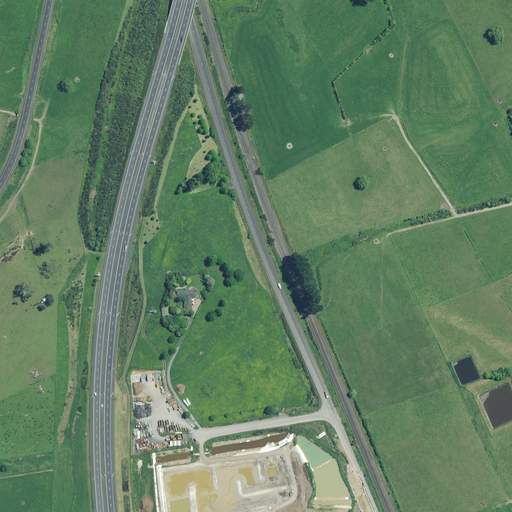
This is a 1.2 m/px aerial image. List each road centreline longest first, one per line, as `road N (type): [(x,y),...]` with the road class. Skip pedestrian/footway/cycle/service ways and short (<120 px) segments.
road 1 (motorway): [(192,0),(114,302),(113,511)]
road 2 (motorway): [(102,511),(106,291),(180,0)]
road 3 (unclassified): [(331,412),(248,217),(182,0)]
road 4 (unclassified): [(49,0),(26,114),(0,185)]
road 5 (track): [(399,113),(453,210),(511,201)]
road 6 (unclassified): [(331,412),(200,435)]
road 7 (track): [(0,109),(40,121),(31,167),(12,202)]
